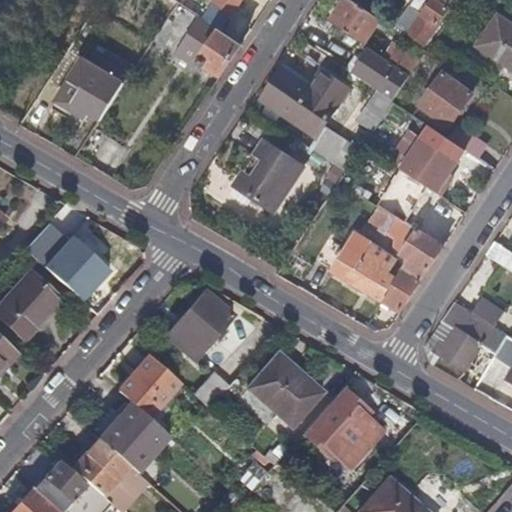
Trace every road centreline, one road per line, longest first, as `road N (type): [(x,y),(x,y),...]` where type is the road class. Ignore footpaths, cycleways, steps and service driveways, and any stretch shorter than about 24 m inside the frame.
road 1 (residential): [(190,247),(0,464)]
road 2 (residential): [(149,222),(295,0)]
road 3 (residential): [(387,365),(190,247)]
road 4 (residential): [(387,365),(511,174)]
road 5 (residential): [(149,222),(0,137)]
road 6 (residential): [(511,435),(387,365)]
